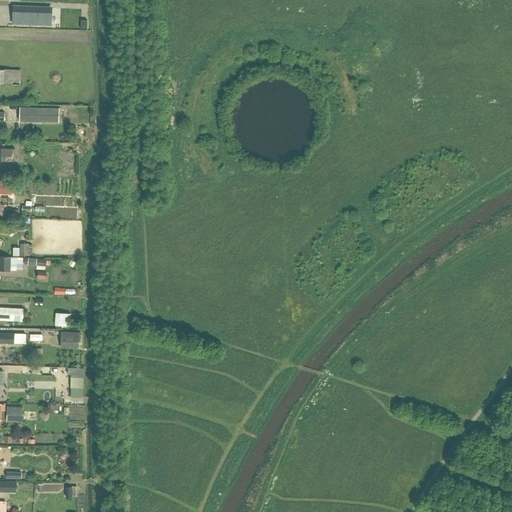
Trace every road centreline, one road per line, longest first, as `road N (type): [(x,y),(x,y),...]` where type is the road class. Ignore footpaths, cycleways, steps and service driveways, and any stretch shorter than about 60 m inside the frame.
road 1 (track): [(92,511),(92,172),(106,121),(101,0)]
road 2 (track): [(283,362),(231,443),(200,511)]
